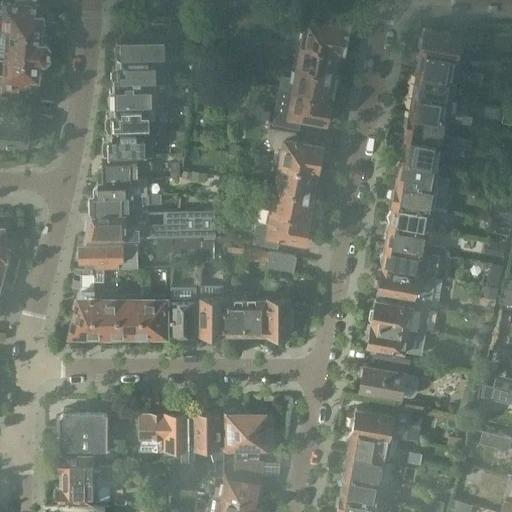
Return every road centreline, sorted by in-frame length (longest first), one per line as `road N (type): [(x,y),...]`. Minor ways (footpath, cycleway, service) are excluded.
road 1 (residential): [(318,369),(386,10),(398,0)]
road 2 (residential): [(26,369),(318,369)]
road 3 (residential): [(66,187),(84,97),(89,0)]
road 4 (residential): [(26,369),(66,187)]
road 5 (residential): [(295,511),(318,369)]
